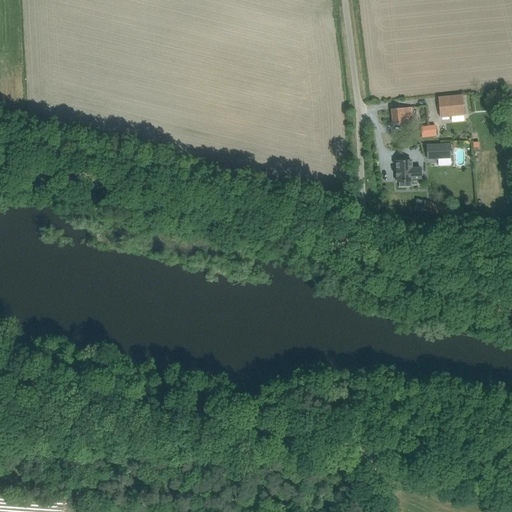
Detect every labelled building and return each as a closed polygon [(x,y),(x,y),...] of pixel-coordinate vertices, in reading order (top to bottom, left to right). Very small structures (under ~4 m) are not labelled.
[(462,95),(438,97),(440,117),(464,115),(462,95)] [(410,123),(409,115),(412,115),(411,107),(391,109),(393,125),(410,123)] [(437,136),(436,129),(435,125),(421,127),(422,138),(437,136)] [(451,158),(450,144),(427,145),(427,159),(451,158)] [(400,161),(396,161),(396,171),(396,172),(396,175),(396,176),(397,176),(397,182),(399,182),(399,187),(411,187),(411,182),(412,182),(412,179),(421,179),(420,168),(411,168),(411,161),(408,161),(407,159),(400,159),(400,161)] [(422,212),(446,217),(448,206),(425,201),(422,212)]
